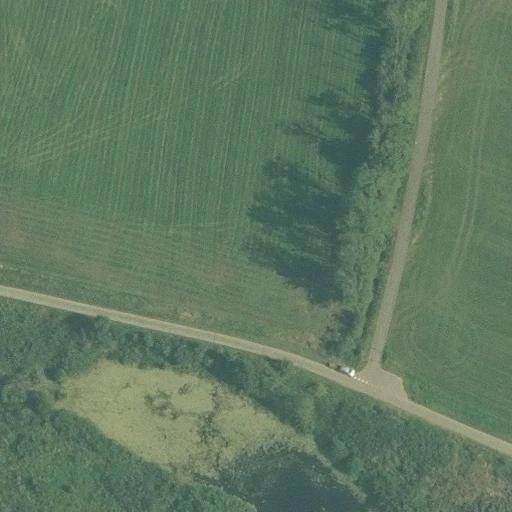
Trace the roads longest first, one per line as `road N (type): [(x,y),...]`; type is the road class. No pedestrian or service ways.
road 1 (unclassified): [(0,289),(300,360),(365,388)]
road 2 (unclassified): [(511,450),(365,388)]
